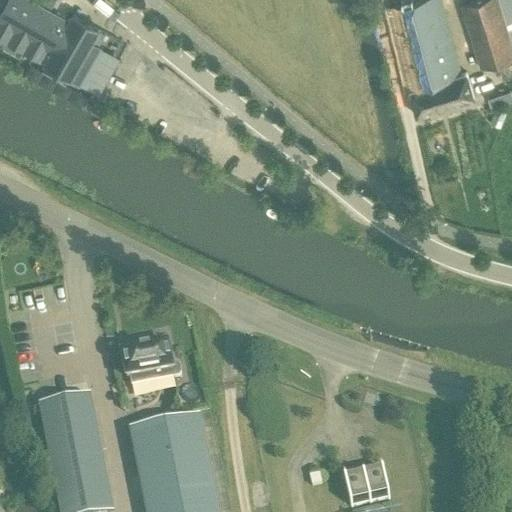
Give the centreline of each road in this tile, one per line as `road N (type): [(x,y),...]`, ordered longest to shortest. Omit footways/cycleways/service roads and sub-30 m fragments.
road 1 (tertiary): [(511,402),(340,349),(0,189)]
road 2 (unclassified): [(511,278),(439,256),(392,230),(116,10)]
